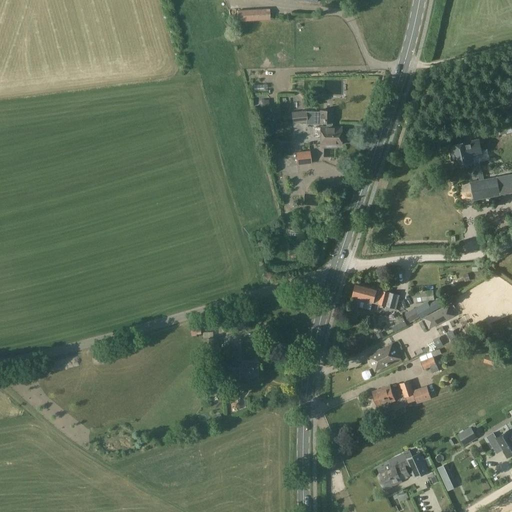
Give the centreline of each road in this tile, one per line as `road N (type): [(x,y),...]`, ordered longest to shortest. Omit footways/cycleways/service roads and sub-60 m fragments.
road 1 (unclassified): [(0,365),(311,276),(334,278)]
road 2 (primary): [(338,265),(419,0)]
road 3 (primary): [(305,511),(305,400),(334,278)]
road 4 (track): [(180,511),(54,434),(0,386)]
road 5 (track): [(350,267),(511,245)]
